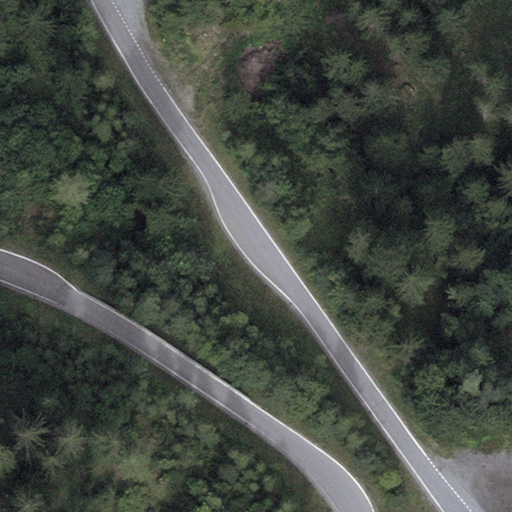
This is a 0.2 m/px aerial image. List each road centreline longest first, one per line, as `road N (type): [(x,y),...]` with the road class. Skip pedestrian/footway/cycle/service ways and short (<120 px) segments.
road 1 (unclassified): [(78,0),(454,511)]
road 2 (unclassified): [(351,511),(319,465),(263,423),(119,331),(0,275)]
